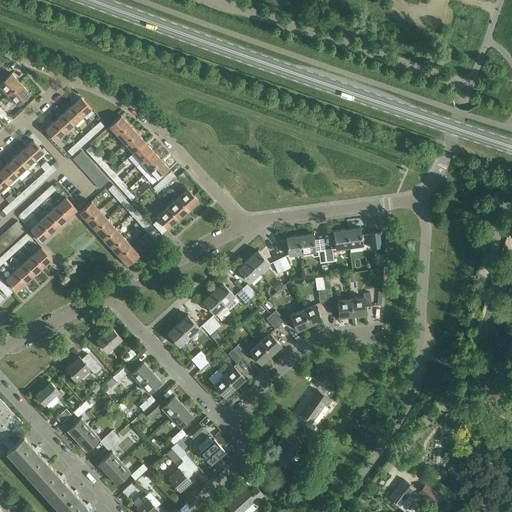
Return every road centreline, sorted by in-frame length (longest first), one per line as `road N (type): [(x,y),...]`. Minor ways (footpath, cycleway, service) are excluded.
road 1 (primary): [(511,147),(89,0)]
road 2 (unclassified): [(334,511),(408,398),(424,265),(421,200)]
road 3 (unclassified): [(468,83),(210,0)]
road 4 (unclassified): [(408,442),(446,396),(508,201)]
road 5 (residential): [(246,225),(136,110),(68,74)]
road 6 (residential): [(225,421),(315,339),(380,333)]
road 7 (residential): [(246,225),(421,200)]
road 8 (residential): [(118,511),(0,381)]
road 9 (residential): [(143,335),(249,239),(246,225)]
road 10 (residential): [(110,295),(246,225)]
road 11 (unclassified): [(421,200),(442,167),(468,83)]
road 12 (residential): [(0,348),(110,295)]
road 13 (residential): [(182,511),(240,460),(242,444),(225,421)]
